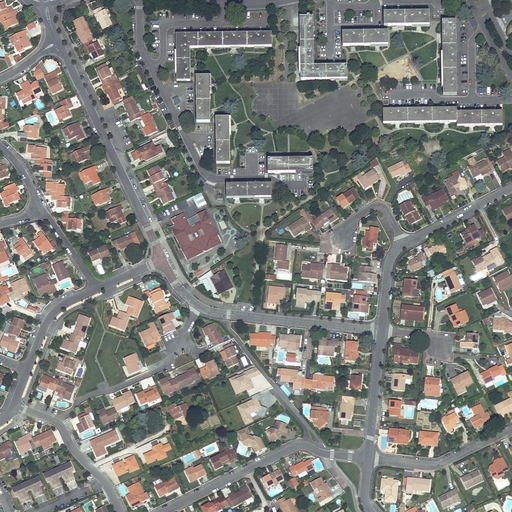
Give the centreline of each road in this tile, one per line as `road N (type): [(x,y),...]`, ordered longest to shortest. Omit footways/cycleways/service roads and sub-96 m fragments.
road 1 (residential): [(139,0),(141,45),(208,175),(295,177)]
road 2 (residential): [(58,41),(161,260)]
road 3 (residential): [(199,306),(162,364),(81,398),(57,421)]
road 4 (residential): [(199,306),(381,330)]
road 5 (residential): [(163,511),(306,445)]
road 6 (residential): [(368,457),(438,465),(511,429)]
road 7 (residential): [(381,330),(368,457)]
road 8 (residential): [(511,188),(403,244)]
